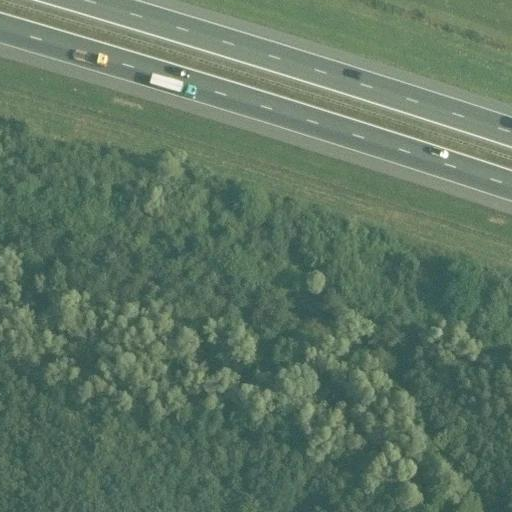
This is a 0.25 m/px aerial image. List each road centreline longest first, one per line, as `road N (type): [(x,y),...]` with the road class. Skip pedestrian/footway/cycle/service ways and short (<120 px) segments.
road 1 (motorway): [(0,30),(511,189)]
road 2 (motorway): [(511,134),(83,0)]
